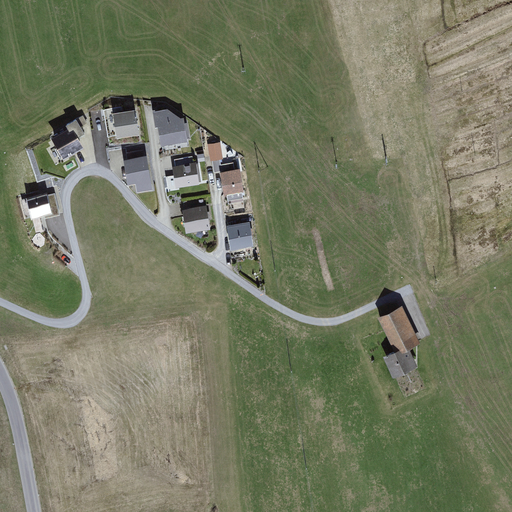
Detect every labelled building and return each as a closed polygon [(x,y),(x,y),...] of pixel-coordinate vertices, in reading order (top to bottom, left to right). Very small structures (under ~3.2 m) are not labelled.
[(135,111),(113,114),(117,139),(139,135),(135,111)] [(152,115),(158,150),(182,145),(178,121),(167,112),(152,115)] [(65,126),(69,132),(52,141),(63,160),(84,149),(78,138),(84,135),(76,120),(65,126)] [(219,145),(208,146),(210,158),(221,157),(219,145)] [(147,157),(124,161),(128,186),(136,185),(137,193),(153,190),(147,157)] [(196,163),(172,167),(176,189),(200,185),(196,163)] [(240,170),(220,173),(223,196),(244,192),(240,170)] [(54,194),(27,201),(32,220),(59,212),(54,194)] [(207,206),(182,210),(186,234),(211,230),(207,206)] [(250,223),(227,226),(230,251),(253,248),(250,223)] [(411,371),(404,355),(421,347),(402,306),(378,318),(395,352),(383,358),(393,379),(411,371)]
